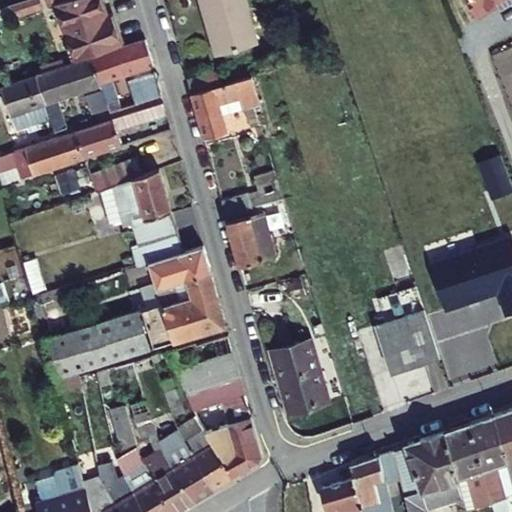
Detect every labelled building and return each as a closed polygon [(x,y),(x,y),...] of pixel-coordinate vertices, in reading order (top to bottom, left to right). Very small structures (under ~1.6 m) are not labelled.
[(99,0),(67,0),(54,4),(74,65),(90,59),(121,49),(110,17),(106,19),(99,0)] [(195,0),(209,49),(250,38),(239,0),(195,0)] [(511,0),(462,0),(473,17),(501,0),(506,0),(508,2),(511,0)] [(150,68),(143,42),(121,49),(90,59),(99,86),(150,68)] [(511,43),(490,51),(510,108),(511,106),(511,43)] [(44,109),(99,89),(99,86),(90,59),(74,65),(35,79),(44,109)] [(211,66),(181,75),(186,91),(216,82),(211,66)] [(216,82),(186,91),(200,139),(223,132),(217,111),(215,104),(236,98),(238,105),(244,126),(257,122),(243,74),(216,82)] [(152,75),(134,81),(144,109),(162,103),(152,75)] [(0,91),(0,95),(9,121),(44,109),(35,79),(0,91)] [(87,101),(95,113),(113,99),(104,88),(87,101)] [(238,105),(236,98),(215,104),(217,111),(238,105)] [(78,159),(116,146),(107,120),(69,133),(78,159)] [(43,143),(52,169),(78,159),(69,133),(43,143)] [(9,154),(18,180),(52,169),(43,143),(9,154)] [(81,169),(87,188),(105,182),(100,169),(95,171),(93,165),(81,169)] [(75,202),(90,197),(87,188),(81,169),(65,175),(75,202)] [(180,254),(152,173),(106,191),(116,221),(124,218),(140,266),(153,261),(180,254)] [(246,189),(218,197),(223,212),(250,205),(246,189)] [(71,204),(68,196),(52,202),(55,209),(71,204)] [(52,202),(43,205),(46,213),(55,209),(52,202)] [(273,254),(261,209),(225,219),(237,264),(273,254)] [(511,237),(510,232),(427,260),(443,305),(466,298),(465,294),(496,284),(505,311),(511,308),(511,237)] [(216,289),(204,246),(180,254),(153,261),(165,300),(167,309),(182,304),(181,300),(216,289)] [(176,341),(227,327),(216,289),(181,300),(182,304),(167,309),(176,341)] [(176,341),(167,309),(165,300),(39,335),(50,376),(73,370),(176,341)] [(417,311),(368,327),(384,376),(433,359),(417,311)] [(197,341),(170,349),(178,369),(233,349),(229,334),(198,343),(197,341)] [(305,341),(271,351),(288,410),(322,400),(305,341)] [(178,369),(189,395),(240,374),(233,349),(178,369)] [(73,370),(50,376),(54,390),(77,383),(73,370)] [(245,392),(240,374),(189,395),(198,418),(209,412),(219,406),(245,392)] [(245,468),(263,457),(245,392),(219,406),(227,423),(232,435),(245,468)] [(111,405),(114,449),(136,448),(135,436),(151,435),(149,402),(111,405)] [(511,403),(497,409),(498,413),(511,460),(511,459),(511,403)] [(227,423),(219,406),(209,412),(215,421),(194,433),(203,449),(223,438),(218,428),(227,423)] [(194,433),(215,421),(209,412),(198,418),(188,423),(194,433)] [(511,461),(511,460),(498,413),(474,422),(495,498),(511,493),(511,461)] [(495,498),(474,422),(448,431),(461,475),(462,480),(473,476),(479,503),(495,498)] [(166,436),(172,445),(194,433),(188,423),(166,436)] [(203,449),(222,482),(245,468),(232,435),(227,423),(218,428),(223,438),(203,449)] [(461,475),(448,431),(401,448),(416,506),(434,500),(429,483),(461,475)] [(161,474),(180,507),(201,495),(181,462),(172,445),(166,436),(145,447),(151,457),(161,474)] [(123,460),(129,470),(151,457),(145,447),(123,460)] [(181,462),(201,495),(222,482),(203,449),(181,462)] [(381,454),(357,463),(360,476),(366,508),(366,511),(375,511),(375,508),(379,507),(377,492),(389,489),(381,454)] [(100,472),(106,483),(129,470),(123,460),(100,472)] [(92,511),(122,511),(115,500),(106,483),(100,472),(82,478),(84,485),(92,511)] [(138,487),(153,511),(171,511),(180,507),(161,474),(138,487)] [(345,511),(366,508),(360,476),(326,482),(330,499),(342,497),(344,511),(345,511)] [(92,511),(84,485),(34,500),(37,511),(92,511)] [(115,500),(122,511),(153,511),(138,487),(115,500)] [(417,511),(437,511),(434,500),(416,506),(417,511)]
